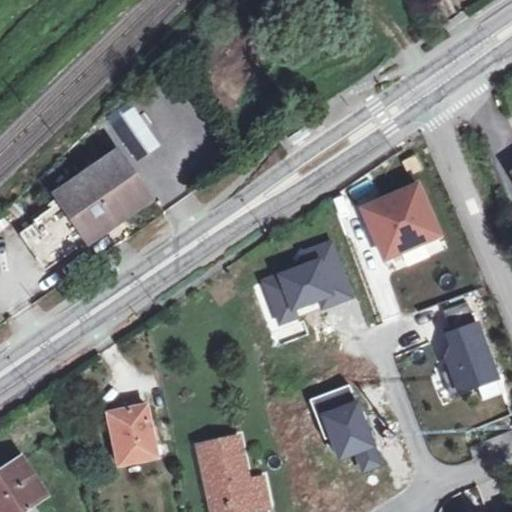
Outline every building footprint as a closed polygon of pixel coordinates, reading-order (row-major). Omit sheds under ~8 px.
[(304,125),(283,140),(288,148),(309,133),(304,125)] [(45,271),(150,200),(117,155),(85,178),(89,184),(33,221),(35,225),(19,235),(45,271)] [(413,183),(359,206),(379,254),(434,231),(413,183)] [(279,326),(354,297),(332,241),(300,254),(305,266),(262,282),(279,326)] [(494,376),(474,320),(444,331),(449,345),(444,357),(456,389),(494,376)] [(349,385),(310,399),(325,440),(331,438),(338,459),(358,452),(365,470),(378,466),(349,385)] [(109,413),(119,466),(158,459),(147,406),(109,413)] [(199,446),(212,509),(251,502),(253,511),(270,508),(264,479),(249,482),(241,439),(199,446)] [(0,474),(0,511),(38,511),(33,504),(47,495),(23,459),(0,474)] [(251,502),(212,509),(213,511),(252,511),(253,511),(251,502)]
